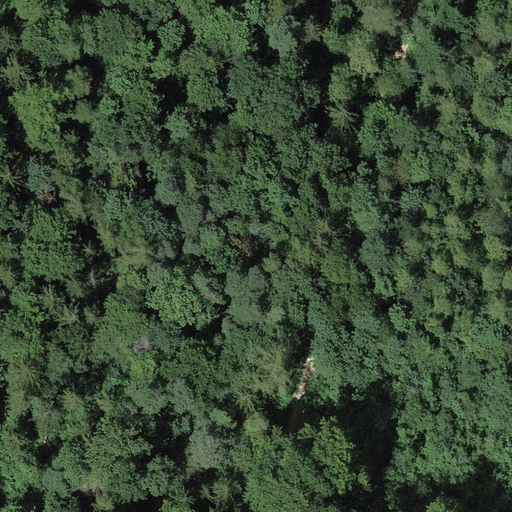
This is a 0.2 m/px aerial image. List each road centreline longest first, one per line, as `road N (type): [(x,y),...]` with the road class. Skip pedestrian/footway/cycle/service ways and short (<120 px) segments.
road 1 (track): [(274,511),(340,240),(420,0)]
road 2 (track): [(0,417),(30,148),(19,0)]
road 3 (track): [(390,511),(477,353),(511,260)]
